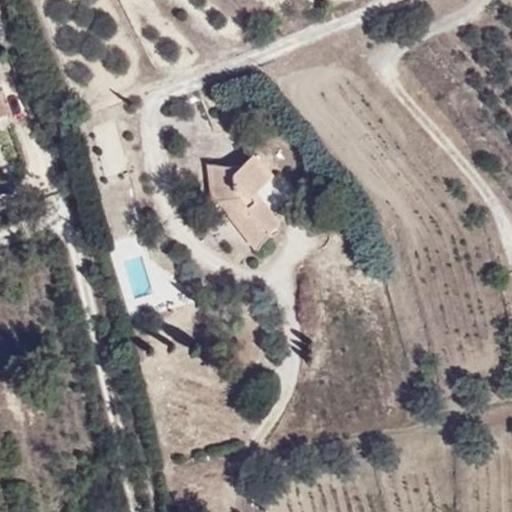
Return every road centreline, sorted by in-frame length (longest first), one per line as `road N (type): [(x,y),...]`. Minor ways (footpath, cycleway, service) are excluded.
road 1 (unknown): [(129,511),(76,275),(62,245),(45,235),(0,238)]
road 2 (unclassified): [(478,0),(449,22),(511,108)]
